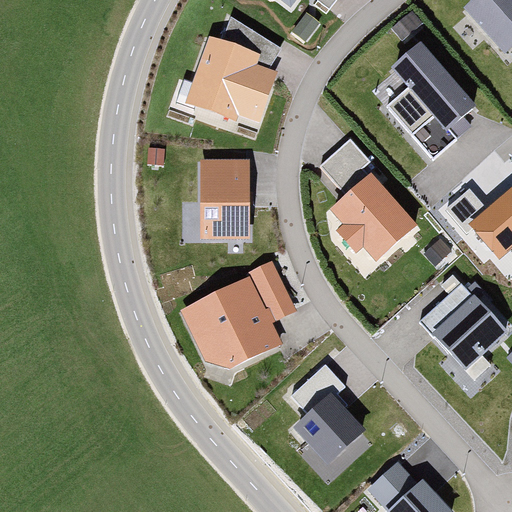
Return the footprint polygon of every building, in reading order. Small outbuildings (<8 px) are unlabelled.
[(337,0),(317,0),(314,4),(327,14),(337,0)] [(511,39),(511,0),(475,0),(467,7),(502,47),(511,39)] [(320,23),(307,13),(292,31),(306,41),(320,23)] [(231,19),(223,45),(256,57),(252,68),(265,73),(279,49),(231,19)] [(211,40),(191,97),(233,112),(235,107),(256,115),(270,75),(265,73),(252,68),(256,57),(223,45),(211,40)] [(495,128),(426,51),(375,96),(444,173),(495,128)] [(322,165),(348,194),(371,174),(362,165),(367,161),(350,141),(322,165)] [(246,164),(203,164),(204,238),(247,238),(246,164)] [(414,223),(371,174),(348,194),(333,208),(346,223),(339,229),(358,250),(365,244),(376,256),(414,223)] [(511,248),(511,187),(469,223),(499,260),(511,248)] [(439,239),(425,251),(435,263),(449,251),(439,239)] [(273,265),(251,276),(272,320),(294,310),(273,265)] [(247,283),(183,313),(207,360),(228,364),(275,342),(247,283)] [(505,330),(464,285),(424,320),(466,365),(505,330)] [(295,396),(312,415),(330,399),(344,387),(327,368),(295,396)] [(368,442),(330,399),(312,415),(299,426),(337,469),(368,442)] [(447,511),(406,471),(382,495),(398,511),(447,511)]
